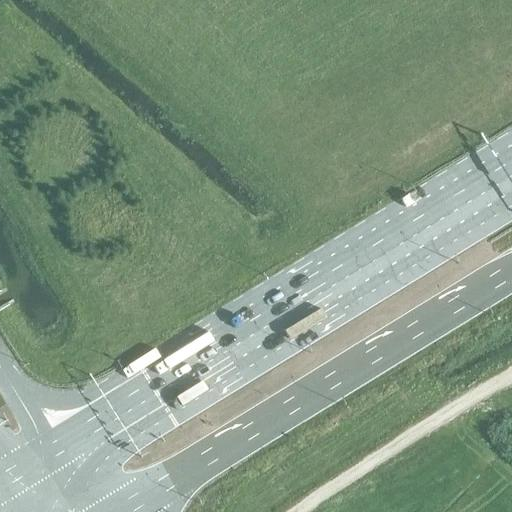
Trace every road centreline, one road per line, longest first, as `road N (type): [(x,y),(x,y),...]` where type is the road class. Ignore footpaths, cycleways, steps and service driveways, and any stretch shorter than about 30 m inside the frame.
road 1 (trunk): [(511,160),(48,444)]
road 2 (trunk): [(131,511),(511,277)]
road 3 (track): [(304,511),(511,375)]
